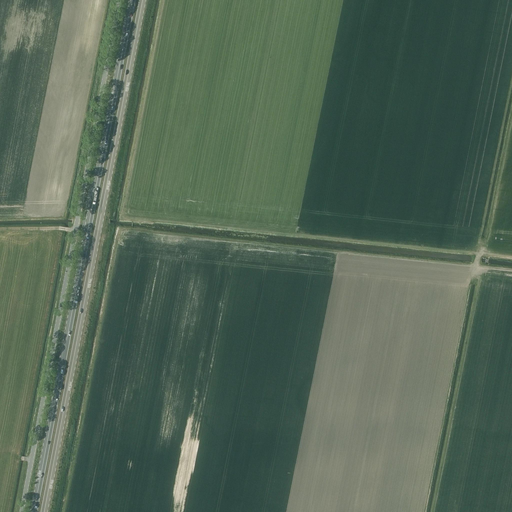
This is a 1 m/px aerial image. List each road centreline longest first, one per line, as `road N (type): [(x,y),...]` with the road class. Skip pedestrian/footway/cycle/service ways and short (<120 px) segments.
road 1 (primary): [(132,0),(33,511)]
road 2 (primary): [(44,511),(142,0)]
road 3 (unclassified): [(21,511),(119,0)]
